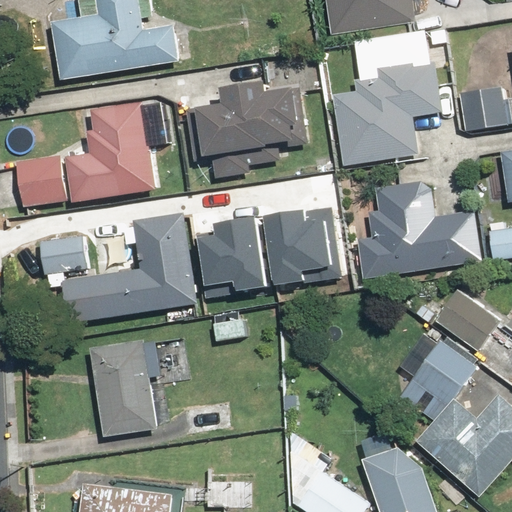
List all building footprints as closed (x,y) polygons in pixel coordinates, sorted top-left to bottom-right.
[(58,23),(68,83),(187,63),(180,22),(153,27),(148,0),(89,0),(92,17),(58,23)] [(421,13),(418,0),(331,0),(336,26),(421,13)] [(489,0),(436,0),(440,26),(492,19),(489,0)] [(360,41),(361,49),(367,83),(361,84),(363,96),(338,100),(350,169),(426,156),(419,116),(448,111),(436,37),(434,28),(360,41)] [(511,87),(465,95),(471,133),(511,126),(511,87)] [(233,107),(190,112),(197,169),(220,166),(221,179),(262,174),(261,166),(288,163),(287,149),(318,146),(311,89),(277,93),(277,88),(231,94),(233,107)] [(78,202),(79,207),(165,194),(157,147),(174,145),(168,100),(100,110),(103,134),(98,135),(100,151),(21,163),(28,209),(78,202)] [(385,190),(388,212),(377,214),(381,241),(368,243),(373,281),(490,266),(483,214),(443,219),(439,183),(385,190)] [(273,214),(284,283),(347,273),(336,204),(273,214)] [(73,280),(80,324),(206,304),(191,215),(130,225),(133,244),(143,243),(148,269),(73,280)] [(223,222),(225,232),(207,235),(215,282),(233,280),(234,292),(277,285),(266,215),(223,222)] [(511,229),(492,232),(497,265),(511,262),(511,229)] [(91,238),(47,244),(53,291),(72,288),(70,272),(96,269),(91,238)] [(439,319),(484,352),(511,314),(469,283),(451,308),(436,297),(422,317),(434,326),(439,319)] [(218,327),(220,344),(255,339),(253,321),(218,327)] [(485,366),(450,339),(404,398),(437,424),(419,446),(490,501),(511,472),(511,400),(508,398),(488,423),(458,400),(485,366)] [(156,343),(99,351),(112,439),(169,431),(156,343)] [(189,410),(193,435),(237,428),(232,402),(189,410)] [(439,511),(418,449),(368,466),(383,511),(439,511)] [(305,507),(312,511),(373,511),(376,509),(328,475),(305,507)] [(178,511),(180,497),(91,489),(89,511),(178,511)]
